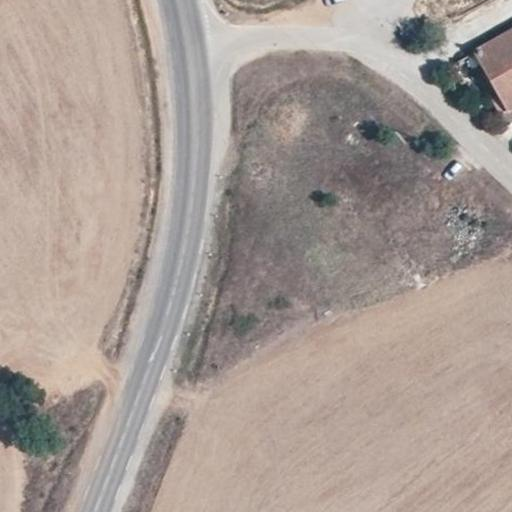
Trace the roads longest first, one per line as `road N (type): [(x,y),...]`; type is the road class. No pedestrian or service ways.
road 1 (tertiary): [(95,511),(184,270),(192,56)]
road 2 (residential): [(192,56),(302,44),(386,62),(511,180)]
